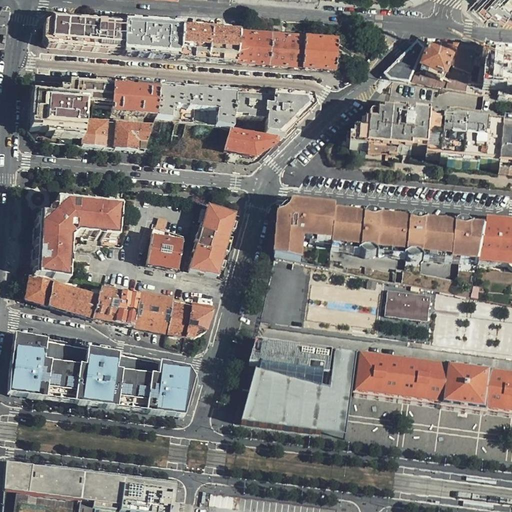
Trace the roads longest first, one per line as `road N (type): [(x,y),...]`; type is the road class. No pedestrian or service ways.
road 1 (residential): [(10,58),(355,90)]
road 2 (residential): [(419,25),(89,0)]
road 3 (residential): [(511,478),(197,436)]
road 4 (residential): [(193,477),(457,511)]
road 5 (residential): [(2,159),(263,188)]
road 6 (residential): [(511,210),(283,193)]
road 7 (residential): [(214,366),(0,319)]
road 8 (residential): [(197,436),(0,411)]
road 9 (residential): [(0,451),(193,477)]
road 10 (residential): [(263,188),(214,366)]
road 11 (residential): [(355,90),(269,169),(263,188)]
